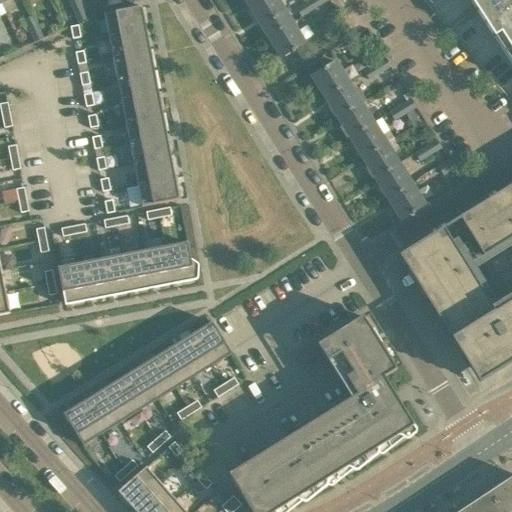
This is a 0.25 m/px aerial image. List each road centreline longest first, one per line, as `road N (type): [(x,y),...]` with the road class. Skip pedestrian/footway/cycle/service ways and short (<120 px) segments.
road 1 (residential): [(360,267),(192,0)]
road 2 (residential): [(476,452),(360,267)]
road 3 (residential): [(384,0),(503,171)]
road 4 (residential): [(360,267),(503,171)]
road 5 (residential): [(96,511),(0,406)]
